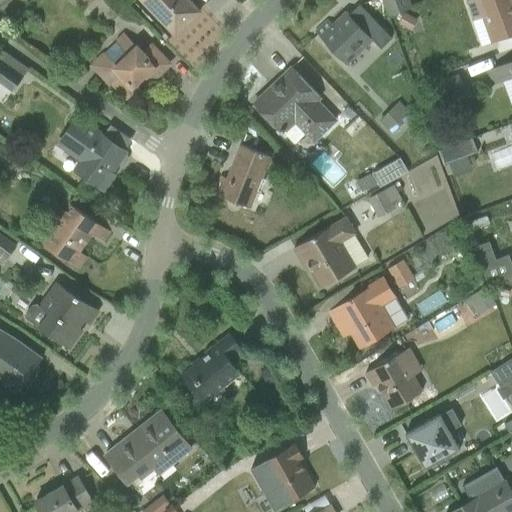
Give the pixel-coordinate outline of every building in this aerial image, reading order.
[(141,0),(175,34),(199,11),(189,0),(141,0)] [(347,0),(341,0),(317,25),(356,62),(383,34),(347,0)] [(370,0),(376,13),(399,4),(397,0),(370,0)] [(511,0),(472,0),(489,42),(511,32),(511,0)] [(113,84),(127,99),(170,59),(152,40),(143,48),(137,41),(133,45),(124,34),(89,66),(109,87),(113,84)] [(0,48),(0,74),(15,86),(27,70),(0,49),(0,48)] [(301,49),(251,91),(296,144),(346,101),(301,49)] [(511,101),(511,55),(498,60),(511,101)] [(386,136),(396,126),(388,119),(396,111),(383,99),(366,117),(386,136)] [(117,173),(113,170),(133,140),(111,125),(105,134),(78,116),(61,142),(82,156),(74,168),(106,189),(117,173)] [(0,127),(0,147),(13,157),(22,144),(0,127)] [(480,173),(509,160),(498,133),(468,146),(480,173)] [(237,144),(218,192),(254,206),(273,158),(237,144)] [(432,164),(450,164),(450,144),(432,144),(432,164)] [(362,182),(391,176),(387,159),(358,165),(362,182)] [(364,215),(388,201),(378,183),(354,197),(364,215)] [(347,199),(291,233),(323,285),(369,257),(355,233),(365,227),(347,199)] [(108,231),(70,204),(44,240),(80,267),(89,255),(81,250),(92,236),(101,242),(108,231)] [(474,224),(471,210),(457,212),(459,226),(474,224)] [(0,231),(0,258),(1,259),(14,242),(0,231)] [(392,262),(403,281),(417,272),(406,254),(392,262)] [(404,317),(389,291),(398,285),(388,267),(366,280),(366,281),(335,299),(360,343),(404,317)] [(68,347),(96,310),(57,281),(39,305),(35,302),(25,315),(68,347)] [(0,329),(0,376),(19,389),(41,359),(0,329)] [(371,356),(394,399),(431,379),(409,337),(371,356)] [(229,339),(180,376),(199,402),(239,373),(229,360),(239,353),(229,339)] [(252,344),(251,356),(263,357),(264,345),(252,344)] [(278,354),(262,361),(271,381),(287,374),(278,354)] [(501,358),(479,365),(485,386),(508,380),(501,358)] [(405,420),(427,458),(464,438),(443,400),(405,420)] [(160,411),(107,453),(138,491),(191,449),(160,411)] [(296,434),(248,460),(271,504),(320,478),(296,434)] [(511,511),(511,466),(511,464),(443,504),(447,511),(511,511)] [(77,477),(37,500),(43,511),(74,511),(91,502),(77,477)] [(167,511),(154,490),(129,506),(133,511),(167,511)] [(304,511),(339,511),(332,498),(304,511)]
